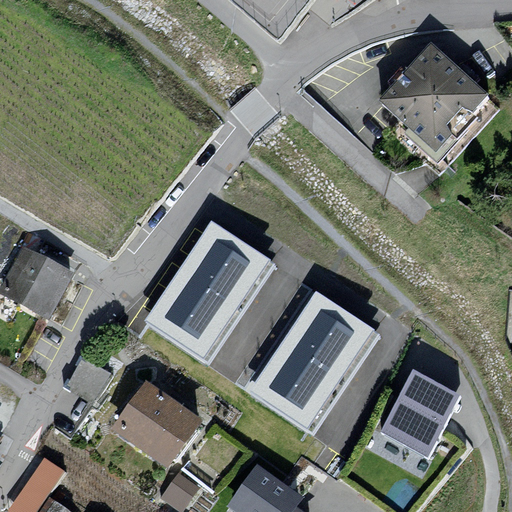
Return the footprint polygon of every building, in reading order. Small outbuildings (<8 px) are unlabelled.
[(430,47),(384,98),(436,145),(482,94),(430,47)] [(209,364),(277,262),(213,220),(146,322),(209,364)] [(71,273),(26,248),(1,293),(46,318),(71,273)] [(253,395),(314,431),(375,327),(314,291),(253,395)] [(103,378),(74,360),(55,393),(84,410),(103,378)] [(462,395),(413,369),(380,431),(429,457),(462,395)] [(198,421),(144,383),(113,427),(167,465),(198,421)] [(26,511),(62,467),(40,450),(0,499),(0,501),(13,511),(26,511)] [(183,466),(163,495),(184,510),(204,480),(183,466)] [(296,499),(248,467),(220,508),(226,511),(295,511),(290,508),(296,499)] [(200,483),(194,508),(208,511),(209,511),(216,487),(200,483)]
